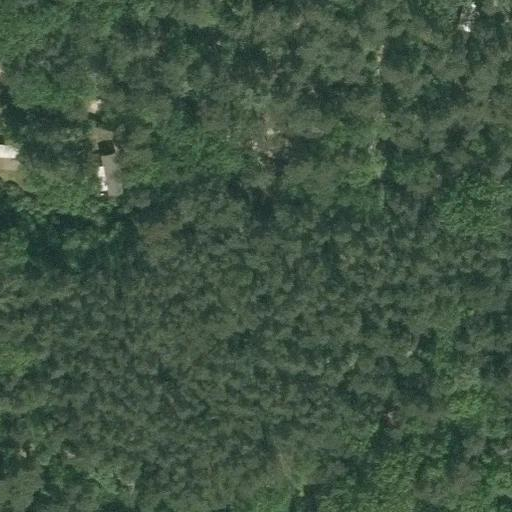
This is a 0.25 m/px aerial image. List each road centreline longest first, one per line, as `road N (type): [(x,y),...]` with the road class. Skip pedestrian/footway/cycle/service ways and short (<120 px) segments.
road 1 (track): [(381,174),(171,130),(0,80)]
road 2 (track): [(370,172),(370,83),(384,0)]
road 3 (track): [(381,174),(474,167),(511,151)]
